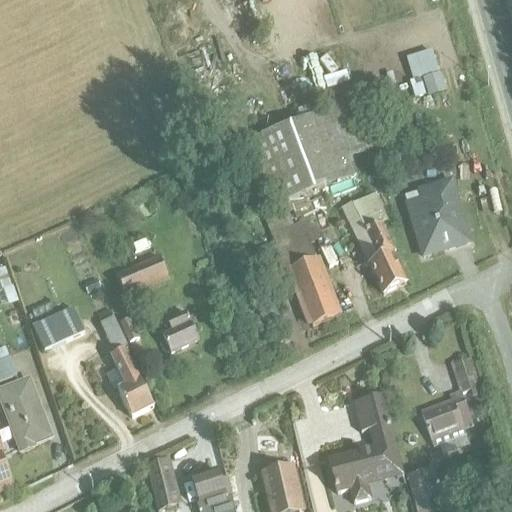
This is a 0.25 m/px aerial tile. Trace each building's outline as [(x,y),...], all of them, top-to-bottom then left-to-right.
[(414,74),(441,72),(439,50),(412,53),(414,74)] [(348,73),(325,80),(328,91),(351,84),(348,73)] [(441,75),(423,80),(429,99),(447,93),(441,75)] [(420,80),(410,83),(414,100),(425,97),(420,80)] [(273,211),(307,198),(356,180),(349,162),(373,153),(353,98),(323,109),(321,105),(293,115),(297,126),(251,142),(240,112),(217,120),(229,153),(250,145),(273,211)] [(451,185),(405,199),(422,256),(447,249),(448,252),(470,246),(451,185)] [(377,197),(342,213),(360,253),(362,252),(384,297),(406,287),(393,258),(397,256),(383,227),(389,224),(377,197)] [(307,198),(273,211),(263,215),(277,253),(259,260),(264,273),(284,267),(289,281),(307,332),(342,319),(320,260),(315,262),(310,246),(323,242),(307,198)] [(134,239),(139,253),(155,247),(149,233),(134,239)] [(133,270),(116,277),(127,303),(171,284),(160,257),(137,267),(131,253),(126,255),(133,270)] [(284,267),(264,273),(270,288),(289,281),(284,267)] [(5,271),(0,272),(0,311),(19,305),(13,288),(11,289),(5,271)] [(98,281),(84,287),(88,297),(102,291),(98,281)] [(74,311),(33,329),(44,354),(86,336),(74,311)] [(110,311),(97,317),(102,326),(99,327),(115,358),(110,361),(117,374),(107,379),(114,395),(119,393),(132,421),(154,411),(127,354),(130,352),(110,311)] [(166,336),(163,337),(171,356),(199,344),(186,315),(166,324),(168,327),(163,329),(166,336)] [(131,321),(120,326),(129,347),(141,341),(131,321)] [(6,349),(0,350),(0,386),(18,380),(6,349)] [(472,358),(451,365),(460,398),(470,394),(473,401),(483,397),(472,358)] [(29,381),(0,391),(0,401),(21,455),(35,450),(34,448),(52,441),(29,381)] [(372,451),(327,462),(337,497),(350,495),(353,507),(372,503),(369,491),(403,482),(383,400),(354,407),(361,436),(368,434),(372,451)] [(464,402),(422,418),(434,450),(439,448),(443,458),(470,448),(465,434),(474,430),(464,402)] [(487,426),(477,429),(483,444),(493,440),(487,426)] [(0,496),(15,490),(2,460),(4,460),(0,447),(0,496)] [(167,462),(147,469),(158,511),(170,511),(178,509),(167,462)] [(300,511),(290,470),(265,476),(273,511),(300,511)] [(442,511),(431,472),(407,479),(416,511),(442,511)] [(192,483),(198,507),(199,511),(234,511),(227,480),(220,482),(218,474),(217,474),(192,483)] [(198,507),(192,483),(182,486),(189,509),(198,507)]
